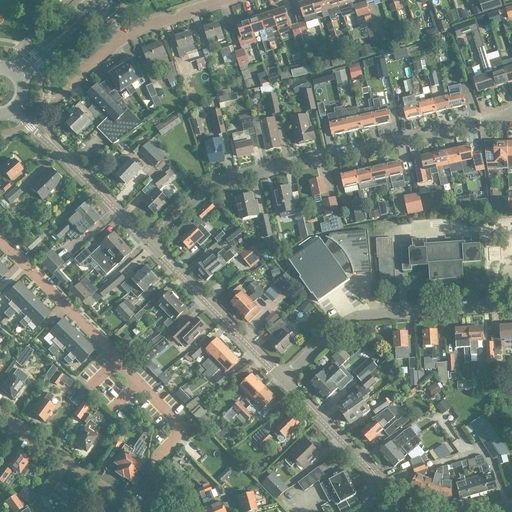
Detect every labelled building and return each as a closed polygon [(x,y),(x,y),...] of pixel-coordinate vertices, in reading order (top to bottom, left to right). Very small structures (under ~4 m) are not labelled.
[(316,14),(311,0),(300,4),(306,24),(318,20),(316,14)] [(329,17),(324,0),(311,0),(316,14),(321,13),(324,19),(329,17)] [(341,13),(336,0),(324,0),(329,17),(331,21),(336,19),(335,15),(341,13)] [(354,13),(350,0),(336,0),(341,13),(342,17),(354,13)] [(502,6),(499,0),(479,0),(483,12),(502,6)] [(360,4),(364,17),(370,38),(374,36),(369,23),(372,22),(366,2),(360,4)] [(479,2),(471,5),(474,16),(483,13),(479,2)] [(364,17),(360,4),(354,6),(358,19),(364,17)] [(284,9),(272,13),(278,32),(279,33),(288,30),(288,32),(293,30),(292,26),(290,27),(289,26),(291,26),(289,19),(288,20),(284,9)] [(487,15),(491,25),(501,21),(498,11),(487,15)] [(278,32),(272,13),(261,17),(265,31),(268,40),(270,44),(269,44),(271,49),(271,51),(276,49),(272,38),(274,38),(272,34),(278,32)] [(254,34),(260,32),(263,41),(268,40),(265,31),(261,17),(249,20),(254,35),(254,34)] [(237,24),(240,33),(237,34),(241,47),(256,42),(254,35),(249,20),(237,24)] [(298,24),(302,36),(308,34),(304,22),(298,24)] [(213,39),(215,43),(224,40),(219,23),(204,28),(208,41),(213,39)] [(336,37),(331,23),(326,25),(331,39),(336,37)] [(302,36),(298,24),(292,26),(293,30),(296,38),(302,36)] [(461,27),(464,35),(472,32),(468,24),(461,27)] [(175,38),(179,48),(177,49),(180,59),(187,57),(186,54),(196,51),(190,33),(183,35),(181,33),(176,35),(176,37),(175,38)] [(496,45),(498,50),(503,48),(506,53),(509,52),(504,42),(496,45)] [(143,50),(147,60),(150,66),(161,61),(164,66),(162,67),(170,85),(178,81),(173,62),(169,64),(167,58),(161,43),(143,50)] [(225,65),(237,61),(232,43),(220,46),(225,65)] [(359,48),(362,57),(374,53),(372,47),(370,48),(369,45),(359,48)] [(484,90),(496,86),(489,62),(484,47),(477,50),(486,75),(473,79),(478,92),(484,90)] [(213,57),(211,48),(203,51),(207,63),(214,61),(213,57)] [(464,63),(473,62),(471,49),(462,51),(464,63)] [(235,52),(239,65),(241,71),(249,68),(243,50),(235,52)] [(393,52),(393,53),(395,61),(402,60),(400,51),(400,50),(393,52)] [(489,62),(496,86),(508,82),(504,69),(500,58),(489,62)] [(384,59),(375,62),(379,79),(388,77),(384,59)] [(124,63),(119,67),(131,85),(138,81),(141,85),(145,83),(131,61),(125,65),(124,63)] [(332,80),(345,80),(344,65),(332,65),(332,80)] [(352,79),(363,76),(360,66),(349,69),(352,79)] [(131,85),(119,67),(114,70),(115,71),(110,75),(121,92),(126,89),(130,96),(135,92),(131,86),(131,85)] [(426,69),(428,77),(436,76),(434,67),(426,69)] [(264,71),(254,74),(257,82),(266,79),(264,71)] [(279,81),(276,72),(267,75),(270,84),(279,81)] [(314,85),(321,83),(319,76),(318,74),(311,76),(312,78),(314,85)] [(305,78),(291,85),(295,94),(309,88),(305,78)] [(462,93),(463,95),(469,93),(467,83),(460,84),(462,93)] [(157,95),(152,84),(146,87),(151,98),(157,95)] [(117,113),(121,117),(125,112),(116,103),(98,85),(87,96),(103,112),(110,119),(117,113)] [(273,85),(260,88),(261,91),(262,96),(268,95),(268,96),(267,96),(272,115),(279,114),(273,85)] [(450,96),(448,89),(443,90),(445,97),(433,100),(436,112),(450,109),(447,96),(450,96)] [(316,110),(312,90),(303,92),(307,112),(316,110)] [(413,91),(409,92),(410,95),(401,97),(406,119),(421,116),(418,103),(416,104),(415,97),(413,91)] [(462,93),(450,96),(447,96),(450,109),(465,106),(463,95),(462,93)] [(228,95),(219,97),(220,103),(230,101),(228,95)] [(419,96),(415,97),(416,104),(418,103),(421,116),(436,112),(433,100),(426,101),(424,95),(419,96)] [(376,126),(391,123),(387,106),(380,108),(379,106),(380,106),(378,99),(373,100),(374,107),(375,113),(373,113),(376,126)] [(116,103),(125,112),(127,110),(121,100),(116,103)] [(89,121),(93,116),(80,103),(75,107),(78,110),(65,123),(77,135),(90,122),(89,121)] [(317,104),(320,118),(326,116),(323,103),(317,104)] [(359,116),(358,116),(361,129),(376,126),(373,113),(375,113),(374,107),(369,108),(369,109),(358,111),(359,116)] [(226,133),(226,132),(220,109),(211,111),(217,136),(226,133)] [(241,119),(249,115),(246,109),(238,113),(241,119)] [(110,119),(103,112),(99,117),(104,122),(97,129),(113,145),(142,125),(127,110),(121,117),(117,113),(110,119)] [(161,136),(181,122),(175,113),(155,127),(161,136)] [(335,114),(337,121),(330,123),(332,136),(347,132),(344,120),(342,120),(340,114),(340,113),(335,114)] [(344,120),(347,132),(361,129),(358,116),(351,118),(350,113),(345,114),(345,113),(340,114),(342,120),(344,120)] [(292,119),(294,126),(297,143),(299,143),(299,145),(305,144),(305,142),(311,140),(311,139),(315,139),(313,128),(309,128),(306,116),(292,119)] [(204,133),(199,117),(191,120),(196,136),(204,133)] [(276,130),(277,130),(274,118),(260,121),(267,150),(279,148),(276,130)] [(250,137),(249,136),(256,134),(252,119),(241,121),(244,132),(232,135),(235,147),(236,146),(239,157),(254,153),(250,137)] [(139,152),(155,168),(170,153),(153,138),(142,149),(137,144),(131,150),(136,155),(139,152)] [(221,139),(215,140),(204,143),(206,150),(204,151),(206,160),(210,159),(211,163),(225,160),(223,154),(225,154),(221,139)] [(488,167),(496,167),(496,169),(497,169),(497,168),(508,168),(507,142),(494,143),(494,145),(484,145),(487,168),(488,168),(488,167)] [(472,149),(473,149),(472,143),(462,145),(463,147),(458,148),(461,162),(464,174),(468,173),(467,167),(474,165),(471,151),(472,151),(472,149)] [(449,165),(461,162),(458,148),(445,151),(449,165)] [(445,151),(433,154),(436,168),(439,179),(444,178),(443,172),(444,172),(443,167),(449,165),(445,151)] [(421,157),(424,170),(416,171),(419,184),(432,181),(430,170),(436,168),(433,154),(421,157)] [(120,178),(122,180),(121,181),(125,184),(126,183),(127,184),(141,170),(130,159),(116,173),(117,174),(116,176),(119,179),(120,178)] [(15,161),(13,160),(1,171),(2,172),(1,173),(4,177),(2,179),(6,183),(0,188),(4,192),(13,184),(10,181),(22,170),(18,165),(19,164),(15,161)] [(400,162),(385,165),(387,178),(390,178),(391,183),(393,190),(405,187),(400,162)] [(387,178),(385,165),(370,168),(374,187),(386,184),(391,183),(390,178),(387,178)] [(42,200),(62,180),(50,168),(30,188),(42,200)] [(374,187),(370,168),(356,171),(359,184),(357,185),(356,185),(358,191),(362,190),(374,187)] [(344,188),(356,185),(357,185),(359,184),(356,171),(341,175),(344,188)] [(169,179),(165,173),(154,182),(158,187),(169,179)] [(147,175),(141,182),(146,187),(152,180),(147,175)] [(336,197),(328,199),(324,178),(311,181),(316,203),(322,202),(325,217),(331,215),(333,226),(340,225),(337,214),(340,213),(336,197)] [(10,204),(22,194),(17,187),(4,197),(10,204)] [(303,219),(302,212),(299,200),(292,201),(289,187),(274,190),(279,212),(280,212),(281,218),(294,215),(296,220),(303,219)] [(167,188),(165,188),(160,192),(156,188),(151,194),(152,195),(144,203),(154,214),(168,200),(172,196),(172,193),(167,188)] [(422,212),(418,193),(403,196),(407,215),(422,212)] [(241,219),(259,215),(257,205),(254,205),(252,195),(236,198),(241,219)] [(471,210),(488,208),(487,199),(476,201),(476,195),(468,196),(470,207),(471,210)] [(198,215),(202,220),(214,208),(220,213),(224,210),(214,200),(198,215)] [(74,229),(92,211),(84,203),(66,221),(73,228),(74,229)] [(72,230),(79,238),(89,229),(92,229),(94,227),(94,225),(93,225),(99,219),(92,211),(74,229),(73,228),(72,230)] [(259,216),(264,238),(272,236),(268,214),(259,216)] [(211,236),(197,221),(192,225),(191,224),(186,229),(188,231),(180,239),(190,250),(197,243),(200,246),(211,236)] [(59,241),(71,230),(64,223),(53,233),(59,241)] [(229,243),(243,232),(238,226),(224,237),(229,243)] [(354,274),(371,273),(367,231),(330,234),(327,238),(326,237),(325,237),(329,241),(324,244),(323,242),(292,264),(306,284),(302,286),(308,294),(317,287),(320,292),(345,275),(345,274),(353,272),(353,275),(354,280),(355,280),(354,274)] [(25,244),(31,250),(42,240),(36,234),(25,244)] [(102,245),(92,255),(86,249),(74,260),(80,266),(82,264),(86,268),(94,261),(107,275),(118,264),(119,264),(132,253),(114,234),(101,245),(102,245)] [(394,258),(393,238),(376,239),(377,259),(394,258)] [(462,263),(481,262),(480,245),(471,246),(471,239),(463,239),(463,243),(426,246),(426,240),(413,241),(414,246),(401,247),(403,271),(412,271),(411,267),(430,265),(431,281),(463,278),(462,263)] [(261,251),(267,248),(264,243),(258,246),(261,251)] [(253,246),(240,256),(251,269),(259,262),(262,266),(266,262),(258,252),(253,246)] [(275,248),(258,252),(266,262),(270,259),(273,262),(277,258),(275,248)] [(63,263),(50,250),(38,261),(51,275),(52,274),(57,269),(63,263)] [(196,268),(195,272),(199,276),(201,274),(208,268),(207,267),(209,266),(214,263),(215,263),(221,258),(221,257),(226,253),(223,250),(218,254),(216,251),(196,268)] [(201,274),(199,276),(202,281),(206,280),(206,281),(227,264),(226,263),(234,256),(229,250),(226,253),(221,257),(221,258),(215,263),(214,263),(209,266),(207,267),(208,268),(201,274)] [(131,292),(133,290),(151,273),(146,266),(132,279),(130,278),(121,287),(128,294),(131,292)] [(57,269),(52,274),(55,278),(55,277),(60,273),(57,269)] [(120,273),(99,291),(98,291),(101,296),(103,298),(126,280),(120,273)] [(137,299),(144,292),(158,279),(151,273),(133,290),(131,292),(137,299)] [(253,295),(251,296),(253,294),(254,294),(256,292),(254,290),(258,286),(254,281),(253,282),(250,278),(244,283),(248,287),(247,289),(253,295)] [(8,305),(13,310),(29,293),(19,282),(5,296),(11,302),(8,305)] [(90,296),(79,284),(70,292),(81,304),(90,296)] [(230,304),(236,310),(239,308),(240,309),(243,305),(243,304),(246,301),(249,298),(240,289),(241,287),(239,285),(233,292),(238,297),(230,304)] [(265,292),(258,286),(254,290),(256,292),(254,294),(253,294),(251,296),(249,298),(246,301),(243,304),(243,305),(240,309),(239,308),(236,310),(244,318),(256,306),(253,303),(258,299),(258,300),(264,294),(275,305),(282,297),(279,295),(281,293),(272,285),(265,292)] [(164,315),(178,300),(170,292),(152,310),(156,314),(159,310),(164,315)] [(21,311),(26,316),(26,317),(40,303),(29,293),(13,310),(18,315),(21,311)] [(122,302),(123,303),(116,310),(127,321),(134,315),(132,312),(135,310),(129,303),(133,299),(129,295),(122,302)] [(96,301),(91,296),(83,303),(88,308),(96,301)] [(303,310),(312,305),(307,296),(298,301),(303,310)] [(178,300),(164,315),(168,319),(164,323),(168,328),(187,309),(178,300)] [(40,303),(26,317),(26,316),(22,320),(28,325),(31,322),(37,327),(50,313),(40,303)] [(270,306),(262,314),(267,320),(276,312),(270,306)] [(15,313),(10,307),(7,311),(12,316),(15,313)] [(147,313),(143,309),(135,317),(138,321),(147,313)] [(7,311),(3,314),(9,319),(12,316),(7,311)] [(189,345),(206,328),(196,318),(185,329),(180,324),(170,334),(179,343),(183,339),(189,345)] [(49,333),(55,338),(52,342),(57,347),(73,330),(63,319),(49,333)] [(284,323),(280,319),(267,330),(272,335),(272,334),(276,337),(270,343),(281,354),(294,342),(287,336),(292,331),(287,326),(285,327),(283,324),(284,323)] [(22,320),(19,323),(24,328),(28,325),(22,320)] [(501,339),(511,338),(511,325),(500,326),(501,335),(501,339)] [(483,327),(469,328),(471,354),(471,355),(477,354),(476,348),(475,348),(475,341),(484,341),(483,327)] [(456,329),(456,338),(454,338),(454,349),(464,349),(465,363),(472,363),(471,355),(471,354),(469,328),(456,329)] [(57,347),(62,352),(65,348),(70,353),(84,340),(73,330),(57,347)] [(432,352),(432,358),(436,359),(440,359),(439,345),(438,346),(437,330),(424,331),(425,346),(432,346),(433,352),(432,352)] [(396,359),(410,358),(409,347),(411,347),(410,340),(408,340),(407,332),(394,333),(396,359)] [(164,338),(165,338),(161,333),(152,341),(147,347),(150,350),(164,338)] [(501,339),(501,335),(494,335),(495,355),(502,354),(501,339)] [(164,338),(150,350),(149,350),(154,357),(169,345),(164,338)] [(81,364),(94,350),(84,340),(70,353),(67,356),(72,362),(75,358),(81,364)] [(202,365),(207,371),(228,350),(218,340),(207,350),(212,355),(202,365)] [(493,342),(486,343),(487,363),(494,362),(493,342)] [(51,347),(56,353),(59,349),(54,344),(51,347)] [(205,350),(200,345),(190,355),(195,360),(205,350)] [(22,367),(33,351),(27,347),(15,363),(22,367)] [(48,350),(53,356),(56,353),(51,347),(48,350)] [(323,371),(310,383),(318,391),(330,379),(329,378),(342,366),(350,358),(341,349),(333,357),(337,362),(335,363),(334,362),(326,370),(325,368),(322,371),(323,371)] [(239,361),(228,350),(207,371),(213,376),(222,368),(226,372),(228,371),(239,361)] [(72,362),(66,356),(63,360),(69,365),(72,362)] [(447,356),(447,363),(448,374),(456,374),(455,356),(447,356)] [(443,389),(449,389),(449,383),(448,374),(447,363),(437,364),(437,362),(436,359),(432,358),(424,358),(425,371),(436,370),(436,369),(438,369),(439,383),(442,383),(443,389)] [(362,381),(378,367),(370,359),(354,373),(362,381)] [(53,366),(46,375),(40,376),(42,382),(48,381),(57,369),(53,366)] [(330,379),(318,391),(326,400),(338,388),(341,390),(353,378),(342,366),(329,378),(330,379)] [(10,399),(11,397),(12,397),(17,391),(18,392),(24,384),(17,379),(22,373),(18,369),(13,375),(12,375),(1,389),(6,393),(5,395),(10,399)] [(369,376),(373,380),(379,374),(375,370),(369,376)] [(418,386),(417,370),(410,370),(411,387),(418,386)] [(57,386),(64,376),(59,372),(52,382),(57,386)] [(225,373),(215,381),(220,387),(230,379),(225,373)] [(253,375),(241,387),(249,396),(247,398),(247,401),(250,404),(266,388),(253,375)] [(368,385),(370,388),(375,383),(373,380),(369,376),(356,387),(359,392),(368,385)] [(424,383),(430,391),(439,385),(433,377),(424,383)] [(77,407),(86,394),(79,388),(69,401),(77,407)] [(250,404),(252,406),(256,403),(266,413),(277,403),(274,399),(275,398),(266,388),(250,404)] [(180,399),(185,394),(180,389),(175,394),(180,399)] [(364,402),(370,398),(367,395),(370,393),(367,389),(340,408),(345,416),(364,402)] [(41,420),(43,421),(44,421),(54,408),(48,403),(53,397),(48,393),(43,400),(42,399),(32,413),(37,416),(36,417),(41,421),(41,420)] [(438,409),(447,403),(441,394),(432,400),(438,409)] [(190,411),(201,402),(198,398),(186,407),(190,411)] [(388,398),(371,409),(376,415),(390,406),(390,405),(392,404),(388,398)] [(80,419),(89,406),(82,402),(73,415),(80,419)] [(222,418),(229,424),(240,414),(245,409),(238,402),(222,418)] [(364,402),(345,416),(350,423),(362,414),(363,415),(370,411),(364,402)] [(240,414),(229,424),(236,431),(245,421),(248,423),(253,418),(252,417),(253,416),(245,409),(240,414)] [(369,440),(370,441),(383,429),(379,424),(383,420),(387,424),(394,417),(387,409),(374,419),(374,418),(368,423),(370,425),(362,432),(366,437),(365,438),(367,440),(369,440)] [(213,420),(206,413),(198,421),(212,435),(218,428),(211,421),(213,420)] [(81,435),(75,444),(80,447),(80,449),(82,451),(84,450),(85,451),(96,437),(93,435),(94,433),(92,432),(97,426),(93,424),(95,421),(92,419),(92,418),(87,414),(86,414),(81,421),(86,425),(83,428),(79,434),(81,435)] [(280,422),(272,430),(278,436),(277,439),(280,443),(283,443),(286,440),(286,438),(300,425),(290,415),(281,423),(280,422)] [(397,420),(385,431),(389,436),(402,425),(403,426),(409,421),(404,415),(398,421),(397,420)] [(509,455),(484,415),(470,424),(493,460),(497,459),(498,465),(509,463),(507,456),(509,455)] [(384,457),(387,460),(405,444),(417,436),(410,427),(408,429),(392,443),(391,442),(380,451),(381,453),(380,454),(383,458),(384,457)] [(271,438),(267,434),(262,429),(253,438),(262,447),(271,438)] [(387,460),(389,462),(388,464),(391,468),(393,467),(394,468),(405,458),(404,457),(408,454),(422,442),(417,436),(405,444),(387,460)] [(121,450),(123,451),(115,463),(118,465),(117,466),(117,468),(119,468),(116,472),(123,477),(123,476),(130,481),(131,481),(135,484),(140,477),(142,478),(146,472),(148,468),(144,465),(147,459),(142,455),(147,448),(145,447),(146,444),(139,439),(132,450),(124,445),(121,450)] [(116,440),(111,447),(116,450),(121,443),(116,440)] [(307,440),(285,461),(292,467),(298,461),(305,469),(310,464),(309,463),(320,453),(307,440)] [(444,445),(434,451),(433,449),(429,452),(435,460),(438,459),(451,455),(444,445)] [(19,473),(24,476),(26,476),(31,470),(30,468),(25,464),(29,459),(27,458),(27,457),(25,455),(23,456),(18,452),(13,459),(12,458),(7,464),(7,465),(5,468),(2,466),(0,469),(0,481),(3,484),(11,472),(13,469),(19,473)] [(483,475),(488,491),(497,489),(492,472),(490,473),(488,465),(482,455),(475,457),(478,468),(481,467),(483,475)] [(419,457),(410,460),(413,467),(413,466),(423,462),(419,457)] [(170,466),(180,476),(185,472),(174,462),(170,466)] [(424,462),(423,462),(413,466),(413,467),(416,466),(418,473),(410,488),(416,491),(420,493),(425,478),(424,477),(427,471),(424,462)] [(443,481),(441,498),(452,498),(452,482),(449,482),(449,475),(448,466),(443,467),(443,475),(443,481)] [(222,483),(231,473),(227,468),(217,478),(222,483)] [(305,492),(325,477),(318,468),(298,483),(305,492)] [(441,468),(436,470),(430,495),(441,498),(443,481),(443,475),(439,474),(441,468)] [(347,502),(356,497),(355,496),(362,492),(364,485),(359,476),(358,476),(356,474),(351,477),(348,470),(320,485),(329,502),(333,500),(336,505),(339,504),(346,500),(347,502)] [(425,478),(420,493),(421,493),(430,495),(436,470),(431,472),(429,478),(425,478)] [(455,480),(456,483),(461,500),(469,497),(465,480),(462,471),(458,472),(460,479),(455,480)] [(465,480),(469,497),(488,491),(483,475),(465,480)] [(270,476),(262,485),(276,499),(284,491),(270,476)] [(49,511),(54,511),(56,509),(70,491),(69,491),(69,490),(70,489),(65,485),(64,487),(59,483),(52,494),(53,495),(50,499),(54,502),(51,506),(53,507),(49,511)] [(229,511),(226,504),(222,506),(221,503),(216,505),(211,492),(212,492),(209,484),(203,486),(203,488),(206,494),(213,511),(229,511)] [(225,494),(224,491),(219,486),(214,488),(218,497),(225,494)] [(54,511),(64,511),(68,508),(72,511),(82,496),(71,489),(69,491),(70,491),(56,509),(54,511)] [(29,490),(23,499),(30,504),(36,495),(29,490)] [(254,502),(255,501),(252,493),(245,495),(243,490),(236,492),(238,497),(237,498),(239,505),(241,505),(242,511),(248,511),(256,510),(254,502)] [(200,497),(205,509),(201,511),(213,511),(206,494),(200,497)] [(13,511),(15,511),(23,507),(15,495),(11,498),(16,504),(10,507),(13,511)]
